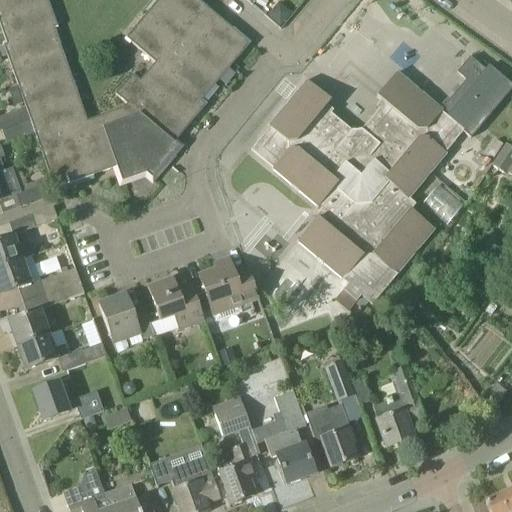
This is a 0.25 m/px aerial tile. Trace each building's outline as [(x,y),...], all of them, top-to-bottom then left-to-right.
[(0,0),(0,29),(6,47),(4,47),(8,57),(25,109),(25,110),(29,122),(34,135),(35,135),(50,179),(52,184),(67,178),(69,185),(85,179),(83,173),(99,167),(101,173),(116,168),(122,183),(145,174),(156,175),(172,155),(165,148),(170,142),(173,145),(184,132),(178,128),(190,115),(195,119),(206,106),(196,97),(201,91),(206,96),(227,71),(222,67),(233,54),(238,58),(249,45),(195,0),(167,0),(157,12),(152,8),(132,32),(137,36),(130,44),(155,64),(139,82),(132,76),(115,96),(126,105),(124,109),(86,122),(81,108),(75,110),(69,93),(75,91),(65,61),(58,63),(52,47),(59,45),(56,36),(52,37),(49,29),(56,27),(54,20),(46,0),(0,0)] [(367,304),(372,307),(434,232),(410,212),(415,206),(409,200),(447,156),(445,155),(462,134),(469,140),(511,89),(511,87),(488,67),(484,71),(469,59),(456,74),(465,82),(440,111),(397,74),(376,99),(383,105),(361,132),(351,133),(324,110),(330,103),(305,82),(267,128),(269,129),(250,152),(272,170),(271,171),(322,214),(296,244),(347,287),(342,292),(343,293),(334,303),(347,314),(354,306),(361,311),(367,304)] [(0,132),(1,132),(29,122),(25,110),(0,118),(0,132)] [(6,145),(34,135),(29,122),(1,132),(6,145)] [(511,150),(505,146),(491,167),(511,180),(511,150)] [(0,201),(9,199),(0,175),(0,174),(0,201)] [(44,186),(52,184),(50,179),(21,189),(22,194),(16,197),(20,209),(49,199),(44,186)] [(52,209),(31,216),(36,229),(57,221),(52,209)] [(0,269),(33,257),(31,252),(24,233),(0,241),(0,269)] [(500,269),(509,256),(511,251),(511,244),(496,234),(481,257),(500,269)] [(0,296),(39,283),(31,259),(33,258),(33,257),(0,269),(0,296)] [(254,290),(247,271),(233,276),(228,260),(226,260),(229,269),(218,273),(217,270),(198,277),(214,320),(258,304),(254,290)] [(75,271),(67,273),(65,269),(60,271),(61,275),(39,283),(44,296),(79,283),(75,271)] [(204,325),(194,294),(180,299),(173,280),(147,289),(159,324),(150,327),(154,339),(177,331),(178,334),(204,325)] [(49,308),(84,296),(79,283),(44,296),(49,308)] [(145,316),(135,320),(128,302),(117,307),(115,301),(98,307),(113,348),(140,338),(141,342),(153,338),(154,339),(150,327),(149,327),(145,316)] [(16,349),(50,336),(41,311),(7,323),(16,349)] [(398,318),(398,319),(403,327),(410,322),(411,322),(405,313),(398,318)] [(25,372),(58,361),(69,356),(65,347),(55,351),(50,336),(16,349),(25,372)] [(90,350),(89,350),(87,351),(81,353),(82,356),(86,365),(106,358),(101,346),(90,350)] [(235,364),(230,349),(218,354),(223,369),(235,364)] [(267,356),(239,366),(242,374),(270,364),(267,356)] [(336,405),(354,398),(350,386),(341,364),(323,371),(336,405)] [(412,440),(407,426),(425,419),(406,369),(391,374),(393,378),(389,379),(392,386),(380,390),(383,400),(395,396),(396,399),(385,403),(385,405),(372,409),(387,450),(412,440)] [(358,408),(369,403),(361,382),(350,386),(354,398),(358,408)] [(182,397),(194,394),(190,383),(179,386),(182,397)] [(75,412),(80,423),(83,422),(93,418),(103,414),(95,394),(67,405),(58,384),(33,393),(43,423),(75,412)] [(305,429),(296,405),(297,404),(292,394),(273,401),(279,416),(272,418),(274,425),(252,433),(256,447),(264,444),(270,461),(277,458),(286,485),(314,476),(303,445),(300,446),(295,432),(305,429)] [(223,441),(250,431),(241,406),(238,399),(227,403),(229,411),(214,416),(223,441)] [(355,446),(349,430),(348,431),(340,408),(327,413),(325,408),(304,415),(314,443),(319,442),(329,470),(357,460),(352,447),(355,446)] [(93,418),(83,422),(88,434),(97,431),(93,418)] [(255,479),(246,454),(243,447),(213,458),(226,494),(230,506),(233,505),(235,506),(241,504),(242,501),(254,497),(248,481),(255,479)] [(173,475),(167,460),(149,466),(152,475),(156,488),(171,483),(168,477),(173,475)] [(206,511),(205,506),(220,501),(206,463),(173,475),(168,477),(171,483),(174,492),(172,492),(173,496),(172,499),(174,506),(177,507),(179,511),(206,511)] [(84,478),(82,488),(86,500),(66,507),(68,511),(108,511),(104,497),(95,473),(94,473),(95,474),(84,478)] [(139,511),(131,487),(104,497),(108,511),(139,511)] [(511,511),(511,490),(484,503),(488,511),(511,511)]
